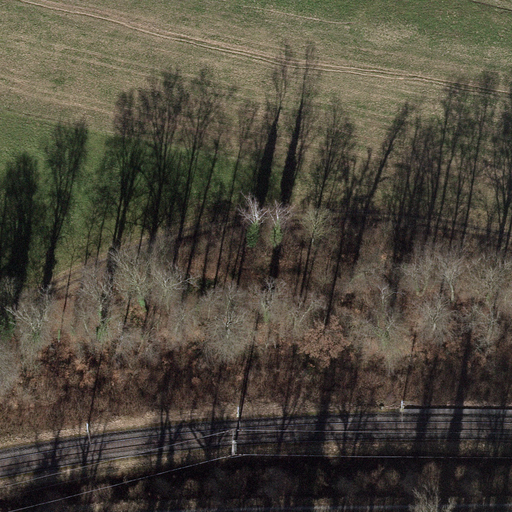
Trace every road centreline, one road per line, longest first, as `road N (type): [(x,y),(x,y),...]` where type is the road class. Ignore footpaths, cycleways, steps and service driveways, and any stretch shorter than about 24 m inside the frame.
road 1 (track): [(0,308),(182,229),(247,217),(376,212),(511,239)]
road 2 (track): [(199,511),(511,505)]
